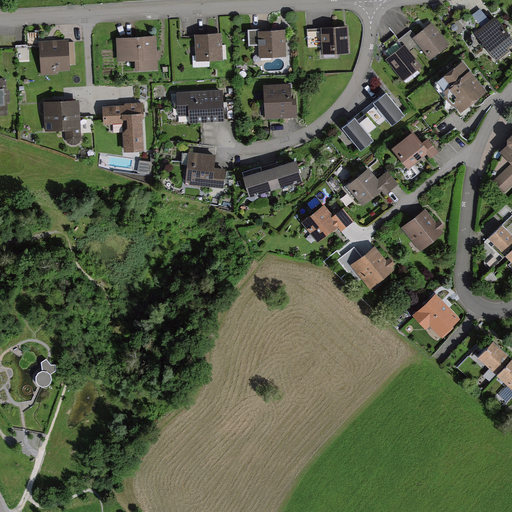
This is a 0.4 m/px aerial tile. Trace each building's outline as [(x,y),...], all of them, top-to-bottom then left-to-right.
[(481,7),(473,12),(479,21),(487,16),(481,7)] [(511,43),(511,34),(496,15),(474,32),(497,60),(510,49),(508,47),(511,43)] [(450,23),(458,33),(466,27),(458,17),(450,23)] [(449,45),(432,24),(413,39),(431,60),(449,45)] [(351,53),(349,26),(322,27),(324,54),(351,53)] [(286,30),(260,31),(260,29),(250,29),(250,46),(259,46),(260,59),(287,58),(286,30)] [(224,60),(223,33),(195,34),(196,61),(224,60)] [(157,37),(118,38),(119,62),(137,61),(137,71),(158,71),(157,37)] [(71,72),(70,67),(76,67),(75,43),(69,43),(69,40),(41,41),(42,73),(71,72)] [(422,68),(404,45),(385,60),(403,83),(422,68)] [(461,112),(488,92),(464,60),(437,81),(461,112)] [(0,116),(8,116),(7,77),(0,77),(0,116)] [(266,86),(267,121),(298,120),(298,103),(293,103),(292,85),(266,86)] [(189,122),(225,120),(223,87),(177,90),(178,115),(189,115),(189,122)] [(364,110),(376,125),(386,117),(392,125),(403,115),(385,93),(364,110)] [(64,130),(65,141),(70,145),(78,145),(82,140),(82,134),(92,134),(91,117),(81,118),(80,100),(44,103),(46,131),(64,130)] [(104,126),(123,125),(125,153),(144,152),(142,120),(144,120),(143,104),(124,105),(125,106),(103,108),(104,126)] [(367,133),(376,125),(364,110),(342,128),(360,150),(372,140),(367,133)] [(409,168),(429,154),(432,158),(441,151),(433,139),(426,145),(416,132),(394,148),(409,168)] [(511,138),(509,141),(511,143),(511,144),(503,153),(495,180),(508,193),(511,189),(511,138)] [(216,156),(190,153),(186,185),(203,188),(203,185),(223,188),(225,170),(214,169),(216,156)] [(139,159),(139,171),(150,172),(151,160),(139,159)] [(271,166),(277,185),(301,178),(295,159),(271,166)] [(277,185),(271,166),(261,169),(260,166),(244,171),(250,193),(277,185)] [(399,186),(388,173),(379,180),(370,169),(346,188),(362,208),(383,191),(386,196),(399,186)] [(342,226),(326,205),(303,222),(320,243),(342,226)] [(446,236),(427,210),(402,228),(421,254),(446,236)] [(511,246),(511,234),(502,224),(489,236),(505,253),(506,253),(511,246)] [(394,272),(375,247),(351,265),(369,290),(394,272)] [(427,330),(431,327),(440,337),(459,320),(437,294),(414,314),(427,330)] [(511,359),(511,358),(495,342),(480,358),(497,374),(511,359)] [(36,382),(38,385),(43,388),(47,387),(51,384),(52,379),(51,375),(57,371),(56,365),(51,365),(46,359),(41,363),(42,372),(39,373),(36,377),(36,382)] [(511,360),(497,374),(511,391),(511,360)]
